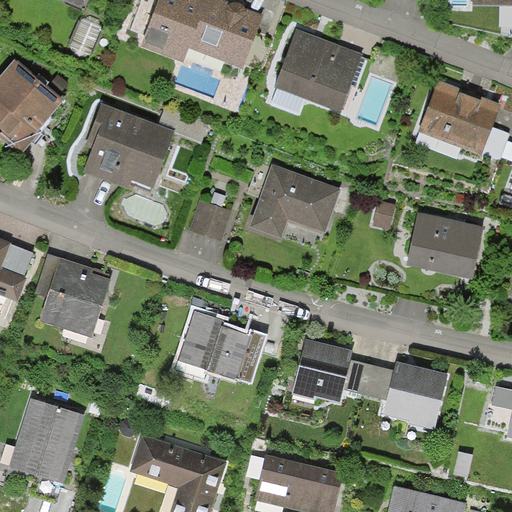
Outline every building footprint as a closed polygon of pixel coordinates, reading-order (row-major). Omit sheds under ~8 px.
[(263,16),(222,0),(158,0),(141,47),(183,63),(189,48),(243,68),(263,16)] [(364,54),(296,28),(274,88),(278,90),(303,99),(341,114),(364,54)] [(0,136),(21,154),(39,133),(37,132),(64,101),(15,60),(0,76),(0,136)] [(439,81),(419,131),(482,155),(501,105),(439,81)] [(298,114),(303,99),(278,90),(272,105),(298,114)] [(93,148),(83,172),(128,190),(131,184),(132,181),(151,189),(153,189),(175,131),(173,131),(102,104),(86,145),(93,148)] [(208,124),(166,107),(160,121),(175,126),(173,131),(175,131),(200,142),(208,124)] [(272,165),(250,227),(282,238),(288,220),(325,233),(341,189),(272,165)] [(131,184),(150,192),(151,189),(132,181),(131,184)] [(232,211),(200,200),(189,230),(222,242),(232,211)] [(395,204),(379,201),(374,226),(390,229),(395,204)] [(419,214),(407,265),(473,280),(484,228),(419,214)] [(0,238),(0,322),(2,323),(12,300),(18,302),(27,279),(23,278),(33,254),(11,245),(11,243),(0,238)] [(49,295),(61,259),(48,254),(35,291),(49,295)] [(61,259),(49,295),(40,323),(92,340),(111,280),(109,280),(110,275),(61,259)] [(223,322),(195,312),(179,363),(207,371),(236,381),(250,337),(248,337),(221,328),(223,322)] [(250,337),(236,381),(252,387),(268,335),(250,329),(248,337),(250,337)] [(354,352),(307,340),(293,395),(316,401),(317,398),(341,405),(344,391),(352,361),(354,352)] [(344,391),(363,396),(370,365),(352,361),(344,391)] [(204,379),(207,371),(179,363),(176,370),(204,379)] [(388,402),(384,416),(409,422),(408,423),(435,430),(448,375),(397,363),(395,371),(388,402)] [(370,365),(363,396),(388,402),(395,371),(370,365)] [(492,406),(511,410),(511,390),(496,387),(492,406)] [(83,416),(32,399),(10,467),(62,483),(83,416)] [(211,511),(228,462),(142,434),(129,473),(178,488),(170,511),(211,511)] [(474,456),(458,452),(454,474),(468,478),(474,456)] [(266,457),(255,501),(301,511),(333,511),(343,475),(266,457)] [(395,488),(389,511),(463,511),(466,504),(395,488)]
